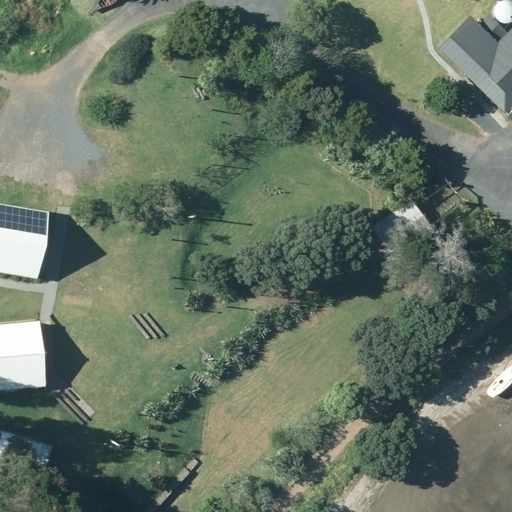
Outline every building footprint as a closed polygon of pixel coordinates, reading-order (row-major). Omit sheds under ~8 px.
[(504,116),(511,107),(511,29),(465,78),(504,116)] [(411,200),(373,228),(396,261),(435,233),(411,200)] [(0,273),(36,280),(47,214),(0,205),(0,273)] [(40,326),(0,330),(0,397),(47,393),(40,326)] [(29,440),(0,431),(0,474),(40,486),(50,449),(29,443),(29,440)]
